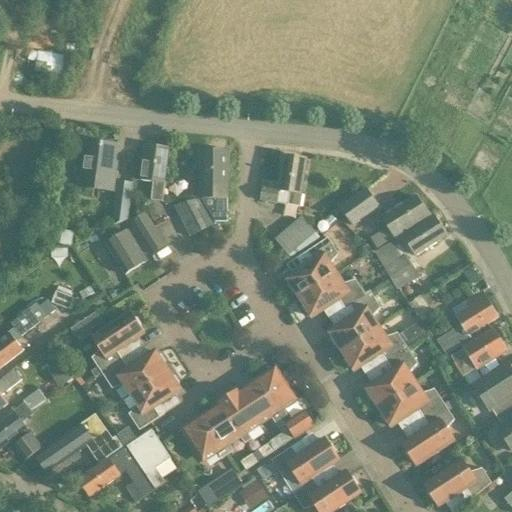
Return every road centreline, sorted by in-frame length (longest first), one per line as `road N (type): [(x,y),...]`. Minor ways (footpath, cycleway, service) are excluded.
road 1 (residential): [(511,303),(456,207),(418,173),(378,153),(249,130)]
road 2 (residential): [(286,332),(205,383),(154,302),(235,251)]
road 3 (residential): [(0,105),(249,130)]
road 4 (residential): [(286,332),(417,511)]
road 5 (residential): [(235,251),(249,130)]
